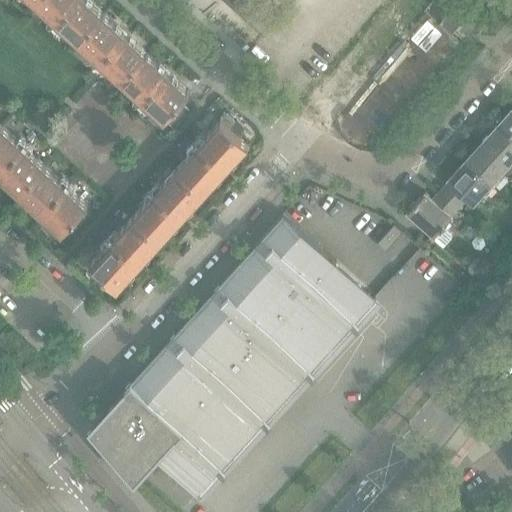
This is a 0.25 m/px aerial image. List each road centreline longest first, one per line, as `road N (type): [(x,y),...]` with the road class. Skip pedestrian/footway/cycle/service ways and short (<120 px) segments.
road 1 (residential): [(117,341),(303,143)]
road 2 (residential): [(303,143),(390,173),(511,42)]
road 3 (residential): [(303,143),(149,0)]
road 4 (residential): [(0,231),(117,341)]
road 5 (tertiary): [(367,511),(446,409)]
road 6 (residential): [(26,429),(117,341)]
